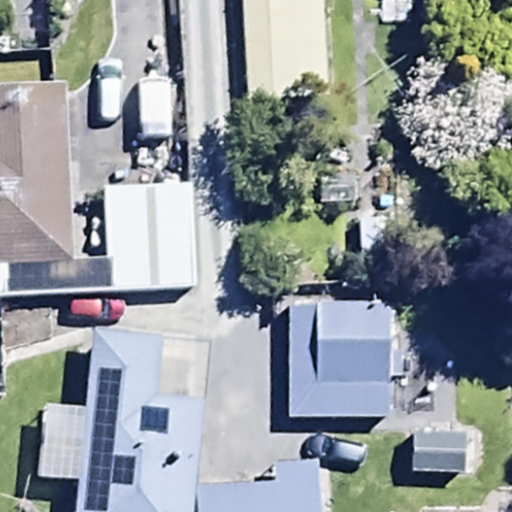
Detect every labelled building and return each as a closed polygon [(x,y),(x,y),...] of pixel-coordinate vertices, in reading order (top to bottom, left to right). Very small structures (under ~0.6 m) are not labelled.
[(315,0),(234,0),(240,116),(320,113),(315,0)] [(0,306),(191,299),(187,190),(96,193),(99,263),(88,264),(86,224),(65,225),(60,92),(0,94),(0,306)] [(382,311),(280,312),(281,425),(383,425),(382,311)] [(185,511),(195,407),(150,403),(155,345),(83,338),(66,511),(185,511)] [(406,442),(404,482),(456,484),(457,444),(406,442)] [(190,492),(190,511),(309,511),(309,467),(265,468),(266,490),(190,492)]
